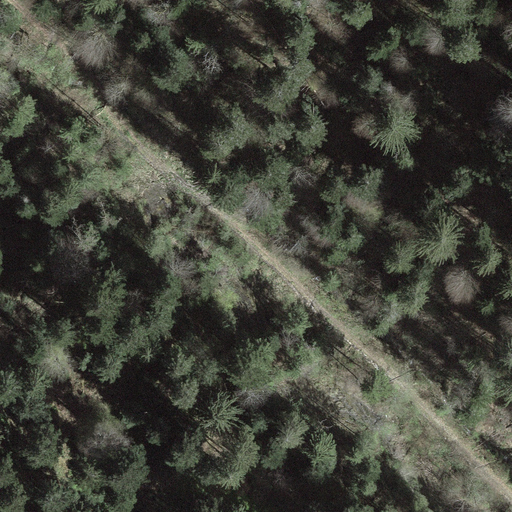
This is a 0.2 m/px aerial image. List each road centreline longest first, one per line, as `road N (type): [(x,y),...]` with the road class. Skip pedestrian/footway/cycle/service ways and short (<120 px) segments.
road 1 (track): [(0,0),(102,71),(108,122),(193,184),(511,499)]
road 2 (track): [(29,511),(21,411),(0,378)]
